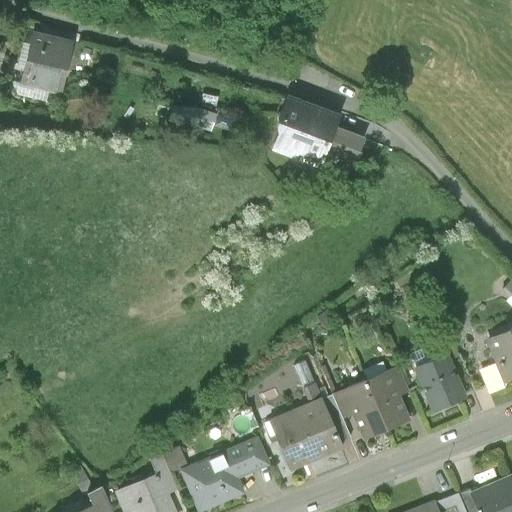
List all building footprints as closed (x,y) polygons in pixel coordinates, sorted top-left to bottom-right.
[(74,49),(30,37),(18,83),(62,94),(74,49)] [(268,143),(294,152),(309,108),(283,99),(268,143)] [(214,114),(194,108),(173,107),(169,124),(189,125),(209,131),(214,114)] [(336,118),(309,108),(294,152),(321,161),(323,155),(333,128),(336,118)] [(361,138),(333,128),(323,155),(352,165),(361,138)] [(511,280),(501,291),(509,299),(506,303),(511,308),(511,280)] [(511,326),(485,338),(496,364),(503,382),(511,377),(511,326)] [(445,354),(414,367),(432,409),(463,396),(445,354)] [(503,382),(496,364),(479,370),(488,393),(504,386),(503,382)] [(396,367),(365,380),(385,428),(407,419),(397,394),(406,391),(396,367)] [(362,438),(385,428),(365,380),(331,394),(341,418),(352,413),(362,438)] [(331,394),(320,399),(337,442),(349,437),(341,418),(331,394)] [(320,399),(268,420),(288,468),(340,447),(337,442),(320,399)] [(258,436),(179,470),(197,511),(201,511),(244,494),(238,478),(270,464),(258,436)] [(152,475),(113,492),(122,511),(130,511),(135,510),(136,511),(178,511),(171,495),(179,491),(162,453),(146,460),(152,475)] [(511,511),(511,475),(469,493),(477,511),(511,511)] [(111,511),(101,487),(84,494),(89,507),(77,511),(111,511)] [(468,490),(440,502),(443,511),(477,511),(469,493),(468,490)] [(439,499),(404,511),(443,511),(440,502),(439,499)]
